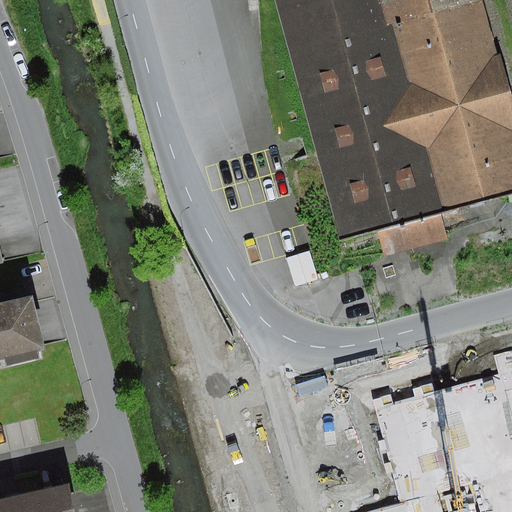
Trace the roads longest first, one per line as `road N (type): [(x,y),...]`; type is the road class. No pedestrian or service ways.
road 1 (residential): [(511,304),(355,346),(326,348),(276,334),(232,277),(186,187),(132,0)]
road 2 (residential): [(118,441),(0,47)]
road 3 (residential): [(0,467),(118,441)]
